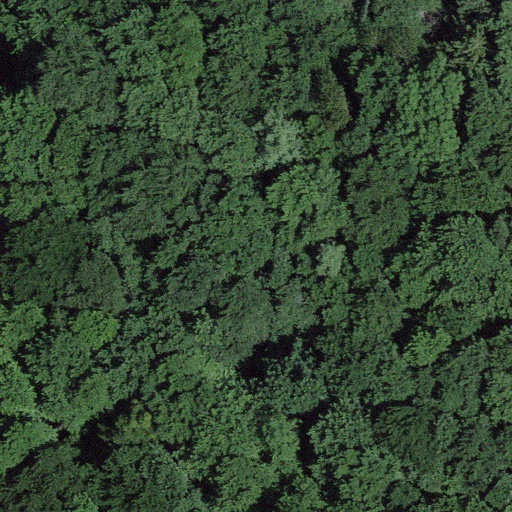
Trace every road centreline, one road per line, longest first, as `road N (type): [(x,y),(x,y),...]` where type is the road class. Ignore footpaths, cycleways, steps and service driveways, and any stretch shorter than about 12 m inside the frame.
road 1 (track): [(0,119),(178,314),(335,511)]
road 2 (track): [(105,511),(0,260)]
